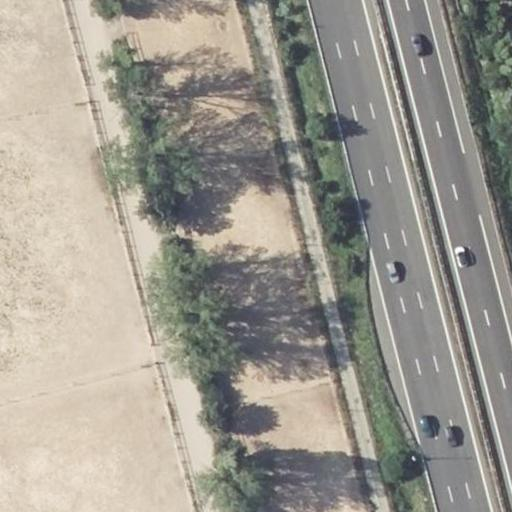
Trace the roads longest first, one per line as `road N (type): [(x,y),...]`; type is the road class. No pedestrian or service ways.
road 1 (unclassified): [(383,511),(253,0)]
road 2 (motorway): [(336,0),(462,511)]
road 3 (motorway): [(511,399),(407,0)]
